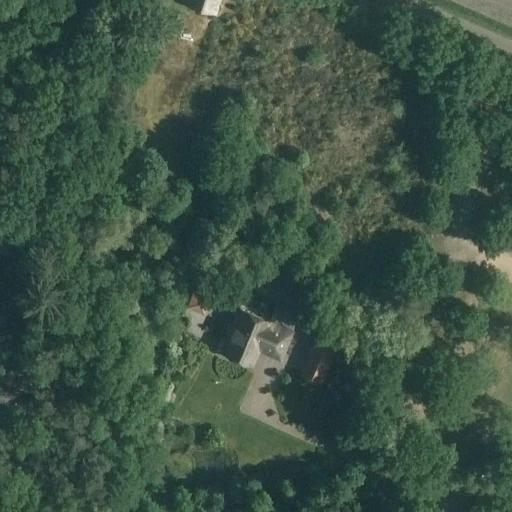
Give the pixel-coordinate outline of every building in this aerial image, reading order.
[(180,0),(179,3),(217,14),(221,0),(180,0)] [(125,40),(121,63),(133,65),(137,42),(125,40)] [(204,315),(214,290),(195,283),(185,308),(204,315)] [(292,329),(239,306),(220,350),(251,364),(257,348),(279,357),(292,329)] [(314,337),(301,374),(324,383),(338,346),(314,337)]
